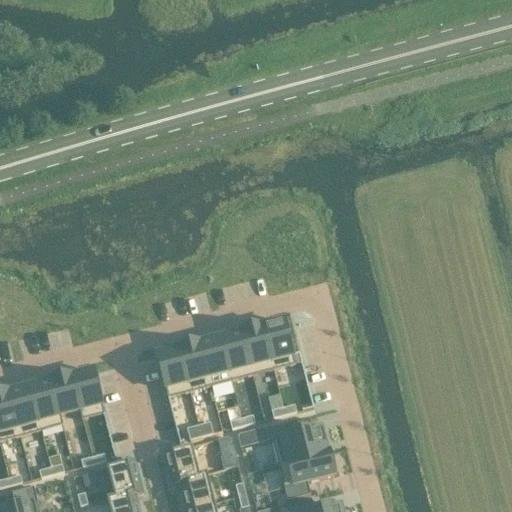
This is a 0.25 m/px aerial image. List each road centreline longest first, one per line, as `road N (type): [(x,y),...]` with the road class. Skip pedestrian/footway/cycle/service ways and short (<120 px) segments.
road 1 (unclassified): [(0,202),(511,60)]
road 2 (primary): [(0,170),(511,29)]
road 3 (residential): [(372,511),(313,304)]
road 4 (residential): [(120,347),(313,304)]
road 5 (residential): [(120,347),(162,511)]
road 6 (unknown): [(232,318),(198,171)]
road 7 (residential): [(0,378),(120,347)]
